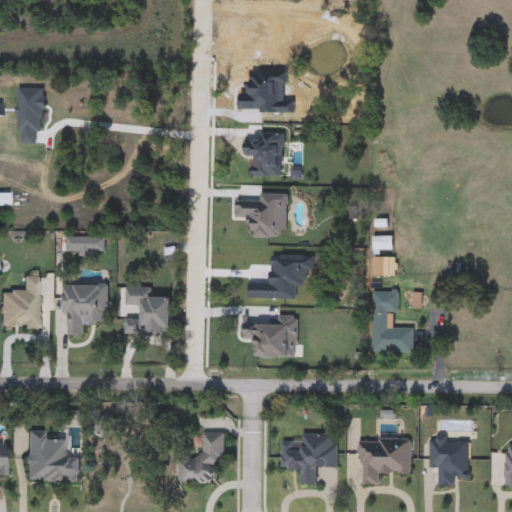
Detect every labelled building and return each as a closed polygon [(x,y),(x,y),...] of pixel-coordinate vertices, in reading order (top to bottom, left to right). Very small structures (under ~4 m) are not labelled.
[(0,206),(0,194),(9,194),(9,206),(0,206)] [(393,251),(373,251),(373,237),(393,237),(393,251)] [(262,283),(245,283),(245,253),(262,253),(262,283)] [(470,330),(446,330),(446,306),(470,306),(470,330)] [(372,314),(389,314),(389,329),(408,329),(408,353),(372,353),(372,314)] [(225,434),(224,464),(215,463),(214,484),(178,484),(179,457),(202,458),(203,434),(225,434)] [(411,475),(380,475),(380,485),(361,485),(360,440),(411,440),(411,475)]
